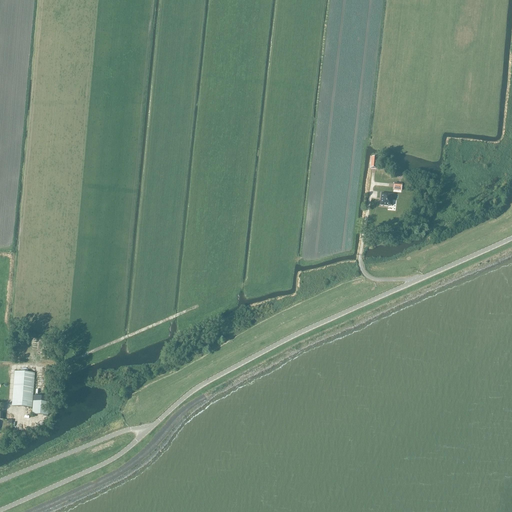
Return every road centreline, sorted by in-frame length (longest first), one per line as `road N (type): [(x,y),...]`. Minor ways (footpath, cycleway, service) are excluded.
road 1 (tertiary): [(149,426),(196,387),(276,344),(511,237)]
road 2 (tertiary): [(0,509),(110,459),(149,426)]
road 3 (tertiary): [(149,426),(0,481)]
